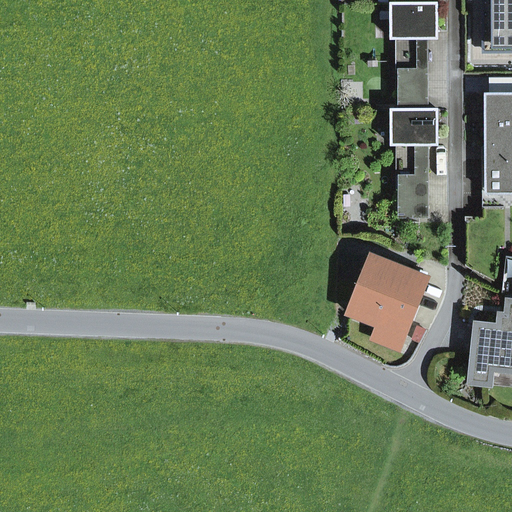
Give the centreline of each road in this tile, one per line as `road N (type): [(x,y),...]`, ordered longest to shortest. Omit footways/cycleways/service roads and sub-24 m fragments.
road 1 (residential): [(0,321),(281,336),(408,394)]
road 2 (residential): [(408,394),(455,294),(455,0)]
